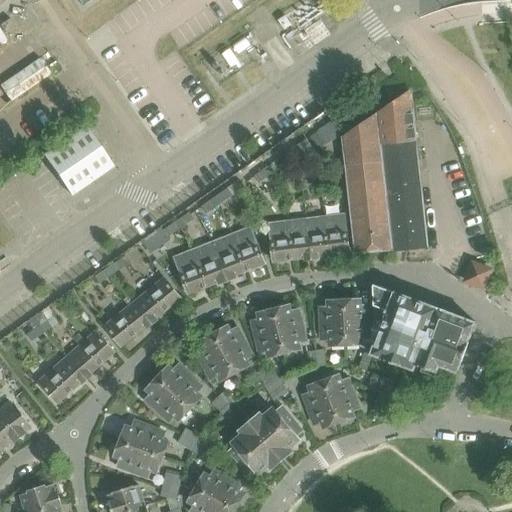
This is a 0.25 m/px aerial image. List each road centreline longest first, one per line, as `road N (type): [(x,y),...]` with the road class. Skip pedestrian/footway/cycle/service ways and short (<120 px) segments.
road 1 (residential): [(73,418),(152,340),(259,284),(402,276),(511,324)]
road 2 (residential): [(511,435),(450,420),(390,432),(294,476),(271,511)]
